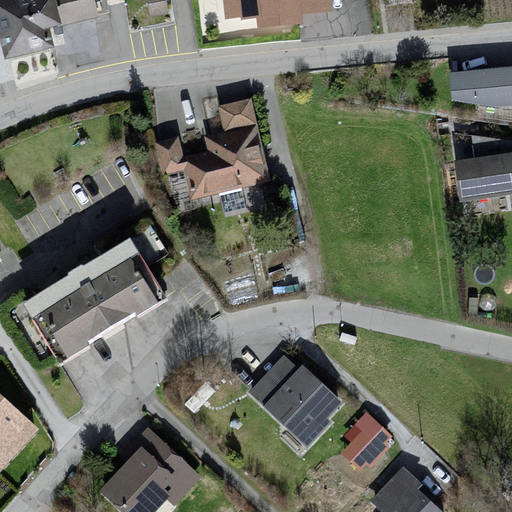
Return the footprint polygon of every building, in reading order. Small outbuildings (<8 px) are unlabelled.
[(101,23),(95,0),(33,0),(34,1),(2,9),(16,65),(63,53),(59,34),(101,23)] [(336,0),(208,0),(214,40),(340,24),(336,0)] [(511,74),(456,79),(460,104),(502,114),(511,113),(511,74)] [(276,186),(256,105),(225,112),(230,135),(209,140),(213,157),(188,163),(183,142),(162,147),(170,180),(187,176),(194,206),(276,186)] [(511,159),(460,168),(466,206),(511,198),(511,159)] [(131,244),(33,308),(72,368),(170,305),(131,244)] [(0,272),(9,267),(0,251),(0,272)] [(347,405),(308,368),(304,373),(288,358),(254,393),(313,449),(334,427),(330,423),(347,405)] [(0,391),(0,484),(46,433),(0,391)] [(394,441),(368,415),(356,428),(363,435),(345,454),(364,472),(394,441)] [(203,478),(150,428),(121,458),(130,466),(106,491),(128,511),(162,511),(172,501),(177,506),(203,478)] [(451,511),(406,468),(373,503),(382,511),(451,511)]
